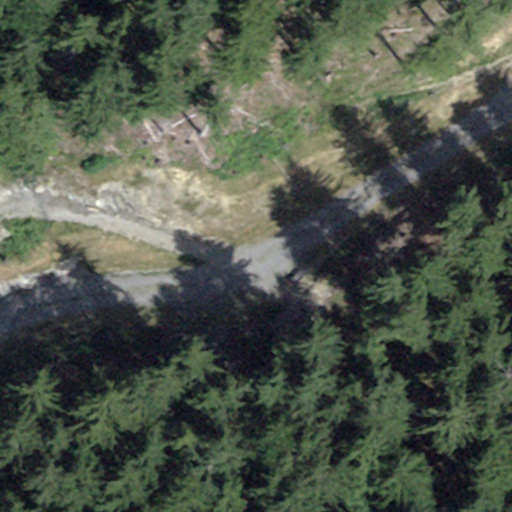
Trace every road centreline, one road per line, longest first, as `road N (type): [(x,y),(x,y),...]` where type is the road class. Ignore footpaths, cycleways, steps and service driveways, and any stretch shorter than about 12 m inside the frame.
road 1 (track): [(293,260),(269,290),(79,304),(0,328)]
road 2 (track): [(293,260),(265,243),(230,260),(191,260),(87,217),(0,213)]
road 3 (track): [(511,103),(293,260)]
